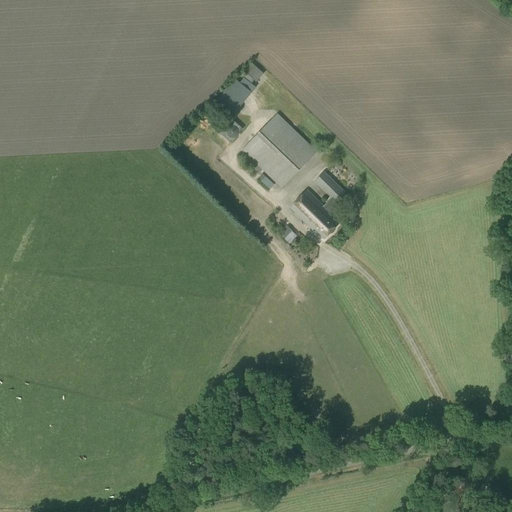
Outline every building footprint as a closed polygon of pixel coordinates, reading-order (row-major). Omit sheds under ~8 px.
[(257,81),(264,74),(252,63),(246,71),(257,81)] [(239,81),(235,78),(219,101),(235,112),(255,84),(243,76),(239,81)] [(312,146),(278,113),(242,150),(282,188),(320,149),(314,144),(312,146)] [(230,143),(243,128),(233,119),(220,134),(230,143)] [(329,213),(347,195),(324,172),(315,181),(332,198),(324,206),(307,189),(290,207),(313,229),(314,228),(325,238),(339,223),(329,213)] [(270,187),(275,183),(265,174),(261,178),(270,187)] [(292,230),(287,225),(280,233),(285,238),(292,230)]
